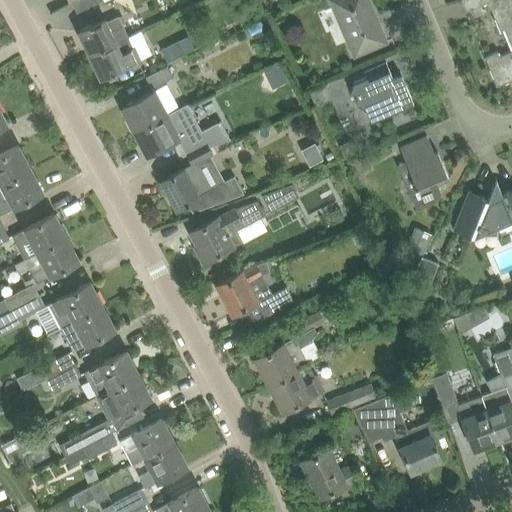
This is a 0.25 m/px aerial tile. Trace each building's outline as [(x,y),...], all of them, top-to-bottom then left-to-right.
[(354,54),(369,48),(387,40),(381,24),(380,24),(380,23),(379,23),(376,24),(374,18),(375,18),(375,17),(367,0),(331,0),(342,24),(341,24),(354,54)] [(511,0),(461,0),(466,11),(488,2),(500,30),(504,28),(511,46),(511,49),(500,55),(498,50),(485,56),(498,85),(511,79),(511,0)] [(79,30),(90,53),(116,41),(129,35),(119,15),(106,21),(105,17),(79,30)] [(140,59),(129,35),(116,41),(90,53),(102,77),(140,59)] [(181,39),(163,48),(169,60),(187,51),(181,39)] [(367,105),(373,119),(392,111),(414,102),(402,75),(393,78),(386,62),(368,69),(364,71),(367,76),(354,81),(352,88),(356,99),(357,99),(358,103),(365,106),(367,105)] [(166,65),(146,76),(151,87),(172,76),(166,65)] [(135,129),(167,113),(155,90),(123,106),(135,129)] [(167,113),(135,129),(147,153),(179,136),(187,152),(207,141),(187,102),(179,106),(167,113)] [(409,143),(400,146),(407,164),(419,191),(411,195),(414,203),(423,207),(438,200),(441,192),(438,184),(450,179),(443,162),(438,152),(438,151),(435,152),(427,135),(409,143)] [(161,180),(176,208),(187,202),(193,212),(244,193),(235,176),(212,188),(199,162),(213,155),(207,141),(187,152),(193,164),(184,168),(161,180)] [(0,183),(30,168),(17,144),(0,153),(0,183)] [(0,183),(0,212),(1,214),(19,204),(43,192),(30,168),(0,183)] [(469,190),(454,228),(473,236),(476,235),(475,233),(480,227),(497,226),(511,219),(511,188),(502,193),(500,187),(496,179),(493,187),(488,198),(469,190)] [(292,186),(265,196),(272,210),(297,197),(292,186)] [(196,245),(204,261),(233,245),(242,240),(234,225),(241,221),(243,225),(265,213),(257,199),(235,208),(217,217),(191,231),(198,244),(196,245)] [(66,236),(53,213),(12,235),(24,258),(37,251),(66,236)] [(0,227),(0,242),(9,237),(3,226),(0,227)] [(408,247),(424,254),(433,234),(417,227),(408,247)] [(66,236),(37,251),(24,258),(37,282),(78,260),(66,236)] [(440,262),(424,255),(415,275),(430,288),(440,262)] [(247,282),(260,275),(269,270),(265,259),(241,272),(241,271),(236,274),(217,284),(232,313),(246,305),(256,300),(247,282)] [(37,309),(35,310),(48,335),(62,327),(102,305),(88,281),(66,293),(48,302),(49,303),(45,305),(37,309)] [(11,309),(39,295),(34,284),(6,298),(11,309)] [(286,286),(266,296),(275,311),(293,300),(286,286)] [(20,318),(45,305),(39,295),(11,309),(0,315),(0,334),(23,323),(20,318)] [(115,328),(102,305),(62,327),(75,349),(115,328)] [(458,316),(466,340),(490,331),(482,307),(458,316)] [(319,311),(296,323),(300,332),(324,320),(319,311)] [(275,346),(256,357),(270,383),(296,369),(309,363),(302,350),(312,337),(317,331),(314,326),(295,336),(282,343),(275,346)] [(511,380),(511,359),(508,348),(493,353),(501,374),(486,380),(490,391),(482,394),(498,438),(511,433),(511,399),(510,394),(509,395),(505,383),(511,380)] [(102,362),(84,371),(96,394),(110,388),(138,373),(126,350),(102,362)] [(75,363),(69,352),(42,366),(48,377),(75,363)] [(48,377),(54,388),(81,374),(75,363),(48,377)] [(296,369),(270,383),(284,410),(303,399),(310,396),(310,395),(323,389),(309,363),(296,369)] [(498,438),(482,394),(456,403),(445,371),(432,376),(449,422),(462,417),(473,447),(498,438)] [(150,397),(138,373),(110,388),(96,394),(109,418),(105,420),(111,430),(128,421),(145,413),(139,402),(150,397)] [(441,429),(436,416),(408,429),(400,410),(436,394),(429,377),(356,408),(369,439),(394,428),(401,445),(411,470),(441,457),(437,448),(438,447),(436,443),(435,444),(431,433),(441,429)] [(372,383),(328,401),(333,413),(377,394),(372,383)] [(364,439),(351,410),(336,416),(348,446),(364,439)] [(120,439),(126,451),(132,463),(146,456),(174,442),(162,418),(120,439)] [(111,430),(105,420),(77,435),(71,438),(77,449),(83,446),(111,431),(111,430)] [(117,442),(111,431),(83,446),(89,457),(117,442)] [(22,433),(1,444),(10,461),(24,454),(22,452),(30,447),(22,433)] [(186,466),(174,442),(146,456),(152,468),(139,475),(145,487),(186,466)] [(329,447),(320,451),(302,458),(318,495),(327,491),(331,500),(348,492),(345,483),(361,476),(355,463),(339,470),(329,447)] [(109,495),(101,480),(89,485),(97,501),(109,495)] [(199,486),(180,496),(157,508),(159,511),(205,511),(211,509),(199,486)] [(123,511),(147,500),(141,488),(113,503),(118,511),(123,511)] [(151,511),(153,511),(147,500),(123,511),(151,511)] [(10,502),(0,507),(0,511),(19,511),(18,509),(15,511),(10,502)]
